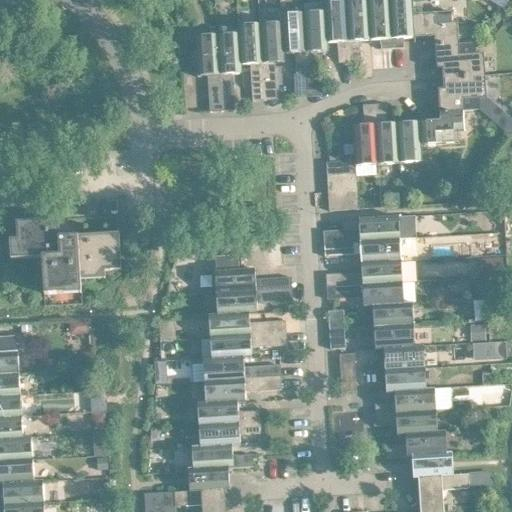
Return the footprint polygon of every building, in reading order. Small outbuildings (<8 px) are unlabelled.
[(361,40),(372,40),(369,0),(348,2),(351,62),(362,61),(361,40)] [(383,49),(394,48),(390,0),(374,0),(369,0),(372,40),(382,39),(383,49)] [(405,38),(415,37),(413,14),(414,14),(413,0),(390,0),(394,48),(405,47),(405,38)] [(491,0),(506,9),(510,0),(491,0)] [(340,62),(351,62),(348,2),(325,3),(326,12),(327,12),(328,42),(329,42),(339,42),(340,62)] [(330,51),(329,42),(328,42),(327,12),(326,12),(305,13),(309,73),(320,72),(318,52),(330,51)] [(436,36),(437,46),(461,44),(461,43),(460,22),(455,22),(454,12),(414,14),(413,14),(415,37),(436,36)] [(297,73),(309,73),(305,13),(282,14),(283,23),(285,54),(286,54),(296,53),(297,73)] [(286,62),(286,54),(285,54),(283,23),(261,24),(266,99),(278,99),(276,67),(275,67),(275,63),(286,62)] [(254,100),(266,99),(261,24),(239,25),(239,34),(240,34),(242,65),(243,65),(253,64),(254,68),(252,68),(254,100)] [(244,73),(243,65),(242,65),(240,34),(239,34),(219,35),(224,111),(236,110),(234,78),(232,78),(232,74),(244,73)] [(211,111),(224,111),(219,35),(196,36),(197,51),(198,72),(199,76),(211,75),(211,80),(209,80),(211,111)] [(429,67),(430,78),(488,75),(487,53),(479,53),(478,42),(461,43),(461,44),(437,46),(438,67),(429,67)] [(197,51),(181,52),(183,73),(198,72),(197,51)] [(440,90),(441,111),(465,109),(465,110),(482,109),(481,98),(489,98),(488,75),(430,78),(430,91),(440,90)] [(354,126),(356,160),(357,160),(357,166),(379,164),(376,104),(365,105),(366,125),(354,126)] [(387,104),(376,104),(379,164),(401,163),(398,123),(388,124),(387,104)] [(441,121),(421,122),(420,122),(421,145),(422,145),(461,142),(461,132),(466,131),(465,110),(465,109),(441,111),(441,121)] [(409,123),(398,123),(401,163),(423,161),(422,145),(421,145),(420,122),(421,122),(420,112),(408,113),(409,123)] [(332,156),(331,156),(331,162),(341,161),(340,147),(332,148),(332,156)] [(328,162),(329,174),(357,173),(357,166),(357,160),(356,160),(341,161),(331,162),(328,162)] [(329,174),(329,186),(358,185),(357,173),(329,174)] [(329,186),(330,198),(359,197),(358,185),(329,186)] [(359,197),(330,198),(331,211),(360,209),(359,197)] [(325,231),(326,243),(401,239),(400,216),(360,219),(361,231),(357,231),(357,229),(325,231)] [(43,256),(46,294),(65,293),(64,285),(82,284),(81,271),(122,269),(120,232),(61,236),(60,218),(17,221),(20,258),(43,256)] [(362,252),(363,263),(402,260),(401,239),(326,243),(326,256),(358,254),(358,252),(362,252)] [(216,271),(217,294),(293,289),(293,277),(261,278),(261,280),(257,280),(256,268),(240,269),(239,255),(216,256),(217,271),(216,271)] [(327,274),(328,287),(404,282),(402,260),(363,263),(364,274),(359,274),(359,272),(327,274)] [(476,282),(473,285),(473,292),(477,296),(482,295),(486,291),(486,284),(482,281),(476,282)] [(366,307),(374,306),(374,305),(405,304),(405,303),(404,282),(328,287),(329,299),(361,297),(361,295),(365,295),(366,307)] [(217,294),(219,314),(219,315),(250,313),(250,314),(259,314),(258,302),(262,301),(262,303),(294,301),(293,289),(217,294)] [(365,316),(366,328),(415,325),(413,302),(405,303),(405,304),(374,305),(374,306),(375,316),(365,316)] [(345,319),(344,310),(330,311),(330,320),(345,319)] [(210,315),(212,337),(288,332),(287,320),(255,322),(255,324),(251,324),(250,314),(250,313),(219,315),(219,314),(210,315)] [(473,324),(473,343),(487,343),(487,324),(473,324)] [(377,350),(385,350),(385,349),(416,347),(416,346),(415,325),(366,328),(366,339),(376,339),(377,350)] [(177,330),(163,331),(163,340),(177,339),(177,330)] [(212,337),(213,359),(213,360),(244,357),(245,358),(253,357),(252,345),(256,345),(256,347),(288,345),(288,332),(212,337)] [(0,374),(20,373),(19,351),(18,351),(17,336),(0,337),(0,374)] [(332,349),(347,348),(346,339),(331,339),(332,349)] [(508,342),(491,343),(492,359),(509,358),(508,342)] [(376,360),(377,371),(426,368),(425,346),(416,346),(416,347),(385,349),(385,350),(386,360),(376,360)] [(95,352),(78,353),(78,369),(95,368),(95,352)] [(341,355),(341,364),(356,363),(356,354),(341,355)] [(205,359),(206,382),(282,377),(281,364),(249,366),(249,368),(245,368),(245,358),(244,357),(213,360),(213,359),(205,359)] [(388,393),(396,393),(396,392),(427,390),(427,389),(426,368),(377,371),(377,382),(387,382),(388,393)] [(0,396),(22,395),(20,373),(0,374),(0,396)] [(206,382),(207,402),(207,403),(239,401),(239,402),(247,402),(246,390),(251,390),(251,391),(283,389),(282,377),(206,382)] [(343,383),(343,392),(358,391),(357,382),(343,383)] [(376,404),(377,415),(437,411),(436,388),(427,389),(427,390),(396,392),(396,393),(397,402),(376,404)] [(0,417),(23,417),(22,395),(0,396),(0,417)] [(199,403),(200,425),(260,422),(260,411),(239,412),(239,402),(239,401),(207,403),(207,402),(199,403)] [(399,436),(407,435),(407,434),(438,432),(438,431),(437,411),(377,415),(378,426),(398,424),(399,436)] [(102,412),(93,413),(93,420),(101,426),(108,426),(107,412),(102,412)] [(0,439),(24,438),(24,437),(23,417),(0,417),(0,439)] [(200,425),(202,446),(202,447),(233,445),(233,446),(241,446),(241,434),(261,433),(260,422),(200,425)] [(388,458),(414,457),(414,455),(448,453),(447,431),(438,431),(438,432),(407,434),(407,435),(408,445),(387,446),(388,458)] [(0,461),(34,459),(33,437),(24,437),(24,438),(0,439),(0,461)] [(193,446),(195,468),(230,466),(230,468),(255,466),(254,454),(234,456),(233,446),(233,445),(202,447),(202,446),(193,446)] [(415,478),(420,478),(455,476),(455,475),(454,463),(453,453),(448,453),(414,455),(414,457),(414,465),(415,478)] [(109,457),(99,458),(99,470),(109,470),(109,457)] [(0,484),(4,484),(4,483),(35,481),(34,459),(0,461),(0,484)] [(191,484),(191,491),(226,489),(231,489),(230,483),(230,468),(230,466),(195,468),(190,468),(191,484)] [(420,478),(422,509),(422,511),(445,511),(444,490),(471,488),(470,474),(455,475),(455,476),(420,478)] [(0,494),(0,505),(45,503),(44,480),(35,481),(4,483),(4,484),(5,494),(0,494)] [(111,486),(101,486),(101,498),(111,497),(111,486)] [(227,511),(226,489),(191,491),(176,492),(177,506),(203,504),(203,511),(227,511)] [(45,511),(45,503),(0,505),(0,511),(45,511)]
